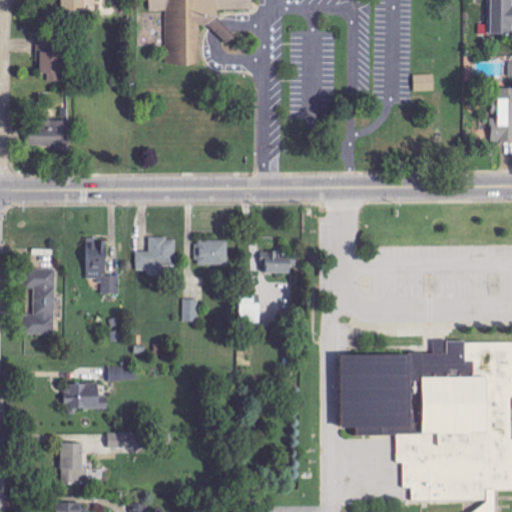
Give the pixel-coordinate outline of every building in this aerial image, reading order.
[(62,0),(63,12),(85,12),(84,0),(62,0)] [(167,64),(201,64),(201,26),(210,27),(210,44),(218,61),(232,61),(232,33),(219,10),(219,9),(251,9),(254,8),(254,0),(150,0),(151,11),(167,11),(167,64)] [(491,34),(511,34),(511,0),(490,0),(490,21),(491,21),(491,34)] [(38,38),(37,61),(42,62),(41,73),(49,73),(49,81),(62,81),(62,38),(38,38)] [(415,74),(416,91),(436,91),(436,74),(415,74)] [(511,87),(500,88),(500,119),(492,119),(492,141),(511,141),(511,87)] [(55,146),(55,151),(72,150),(71,120),(50,121),(51,129),(33,129),(33,146),(55,146)] [(178,238),(150,238),(150,251),(138,252),(138,270),(151,270),(151,275),(164,275),(164,266),(178,266),(178,238)] [(88,280),(104,280),(103,294),(120,294),(121,275),(108,275),(108,240),(88,239),(88,280)] [(197,265),(230,266),(230,241),(198,240),(197,265)] [(293,274),(293,258),(282,258),(283,251),(267,251),(267,273),(293,274)] [(56,269),(26,269),(27,288),(35,288),(35,314),(26,315),(26,335),(57,334),(56,269)] [(257,294),(242,293),(241,322),(262,323),(262,303),(256,303),(257,294)] [(185,322),(199,321),(199,299),(185,300),(185,322)] [(407,509),(511,507),(511,353),(467,353),(467,385),(403,385),(407,509)] [(110,381),(138,380),(138,367),(110,367),(110,381)] [(147,448),(146,433),(109,434),(110,448),(147,448)] [(63,483),(86,484),(86,443),(63,443),(63,483)] [(96,511),(96,510),(83,509),(83,503),(61,503),(60,511),(96,511)]
